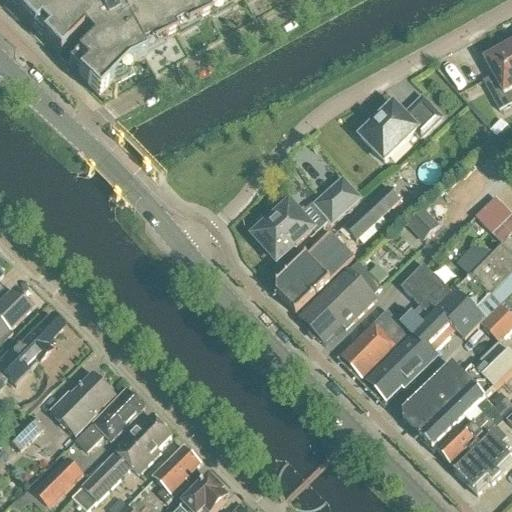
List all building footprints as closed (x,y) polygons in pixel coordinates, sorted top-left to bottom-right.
[(125,75),(128,72),(145,62),(139,52),(158,42),(161,47),(177,38),(174,33),(192,24),(195,29),(210,20),(208,15),(226,5),(228,10),(244,2),(243,0),(136,0),(117,11),(117,10),(96,22),(74,0),(13,0),(7,7),(8,8),(13,2),(22,11),(16,16),(34,34),(39,28),(48,37),(42,42),(59,60),(73,46),(83,56),(68,71),(98,101),(115,84),(114,83),(113,84),(109,76),(123,68),(125,72),(124,74),(125,75)] [(511,57),(509,52),(486,65),(496,84),(486,90),(500,116),(511,109),(511,57)] [(416,138),(422,143),(440,126),(421,106),(405,122),(395,111),(382,123),(381,122),(373,130),(374,131),(361,143),(385,168),(416,138)] [(487,124),(472,108),(469,112),(484,127),(487,124)] [(503,148),(511,139),(511,135),(502,125),(490,136),(503,148)] [(344,183),(314,210),(333,231),(363,204),(344,183)] [(361,247),(404,206),(391,193),(348,234),(361,247)] [(281,260),(285,264),(316,236),(293,211),(281,222),(276,222),(270,227),(270,232),(257,243),(277,264),(281,260)] [(411,230),(428,247),(442,233),(425,215),(411,230)] [(459,336),(511,283),(511,228),(511,227),(494,243),(505,254),(456,301),(430,275),(425,270),(403,293),(407,297),(422,312),(403,330),(391,318),(378,331),(344,364),(376,395),(390,410),(391,410),(405,395),(407,397),(439,367),(429,357),(455,333),(459,336)] [(300,322),(359,265),(336,241),(282,293),(282,303),(300,322)] [(350,336),(380,307),(377,303),(386,295),(362,270),(304,327),(328,351),(347,334),(350,336)] [(372,280),(382,291),(391,282),(381,271),(372,280)] [(10,338),(32,316),(31,314),(32,311),(27,306),(24,307),(14,298),(0,311),(0,351),(2,349),(3,350),(12,340),(10,338)] [(482,332),(498,349),(500,347),(511,335),(511,321),(501,312),(482,332)] [(49,354),(67,336),(64,333),(64,330),(60,325),(56,325),(54,323),(37,339),(24,352),(21,349),(0,370),(0,396),(4,392),(2,390),(7,385),(16,394),(37,372),(39,374),(41,372),(54,359),(49,354)] [(511,379),(511,357),(501,347),(500,348),(465,382),(454,371),(405,418),(405,426),(435,457),(449,443),(448,442),(479,412),(486,405),(511,379)] [(100,421),(118,402),(96,380),(74,402),(73,400),(54,420),(79,445),(101,422),(100,421)] [(114,448),(147,414),(129,397),(79,447),(90,459),(107,442),(114,448)] [(480,414),(496,431),(511,415),(511,410),(501,399),(493,407),(498,412),(495,414),(487,406),(480,414)] [(464,437),(440,459),(455,474),(468,461),(485,445),(483,443),(496,431),(480,414),(468,425),(475,433),(467,440),(464,437)] [(142,480),(164,458),(162,455),(174,442),(155,422),(75,503),(83,511),(95,511),(135,474),(142,480)] [(23,459),(47,435),(35,424),(11,447),(23,459)] [(498,433),(485,445),(468,461),(472,465),(457,480),(480,503),(491,492),(493,491),(511,471),(511,462),(509,460),(511,456),(505,449),(509,445),(498,433)] [(188,486),(203,470),(188,455),(158,484),(168,494),(163,500),(170,507),(190,488),(188,486)] [(46,511),(57,511),(86,483),(71,466),(36,501),(46,511)] [(212,484),(185,511),(223,511),(230,505),(225,498),(225,497),(224,495),(224,491),(219,485),(214,486),(212,484)]
